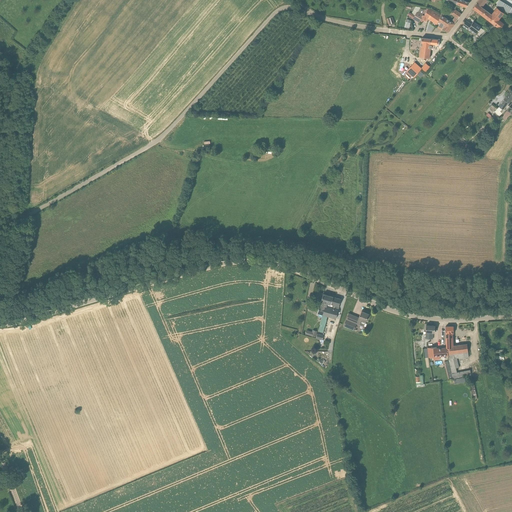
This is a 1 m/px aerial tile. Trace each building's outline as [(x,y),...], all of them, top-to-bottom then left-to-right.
[(487,0),(479,0),(477,3),(473,8),(487,19),(491,22),(495,17),(491,15),(489,13),(482,7),(487,0)] [(416,12),(414,16),(409,13),(407,16),(418,22),(419,20),(422,22),(423,20),(426,21),(428,18),(429,19),(434,11),(427,8),(427,10),(420,8),(417,13),(416,12)] [(504,24),(498,20),(503,13),(496,8),(491,15),(495,17),(491,22),(500,29),(504,24)] [(455,17),(458,19),(461,14),(455,10),(454,11),(448,9),(446,13),(451,15),(455,17)] [(429,19),(436,24),(441,16),(440,16),(435,12),(434,11),(429,19)] [(447,32),(454,24),(443,16),(443,15),(444,14),(442,13),(440,16),(441,16),(436,24),(438,25),(437,27),(442,30),(442,29),(447,32)] [(462,26),(475,35),(476,33),(480,36),(485,31),(480,28),(481,27),(473,22),(470,26),(465,23),(462,26)] [(430,44),(431,39),(427,39),(422,38),(419,57),(429,59),(430,48),(432,48),(431,48),(431,45),(431,44),(430,44)] [(414,77),(421,69),(415,63),(408,72),(414,77)] [(499,117),(502,114),(509,106),(508,105),(509,103),(509,104),(511,98),(511,90),(500,106),(495,112),(499,117)] [(507,111),(507,110),(502,117),(506,120),(510,113),(507,111)] [(481,136),(478,133),(472,140),(475,142),(481,136)] [(329,296),(323,294),(317,313),(322,315),(323,315),(329,296)] [(336,319),(338,310),(341,299),(329,296),(323,315),(328,316),(336,319)] [(366,322),(369,314),(361,311),(359,318),(348,313),(343,326),(354,330),(356,324),(360,325),(362,320),(366,322)] [(434,333),(435,326),(426,325),(425,332),(426,332),(425,339),(433,339),(433,333),(434,333)] [(446,338),(452,337),(452,334),(453,334),(453,326),(445,327),(446,338)] [(450,364),(451,369),(455,369),(458,368),(456,358),(459,358),(459,359),(469,357),(467,344),(453,346),(452,339),(452,337),(446,338),(446,344),(447,348),(448,355),(449,359),(450,364)] [(448,355),(447,348),(437,349),(436,347),(432,348),(427,348),(428,357),(434,357),(434,360),(439,359),(439,356),(448,355)]
